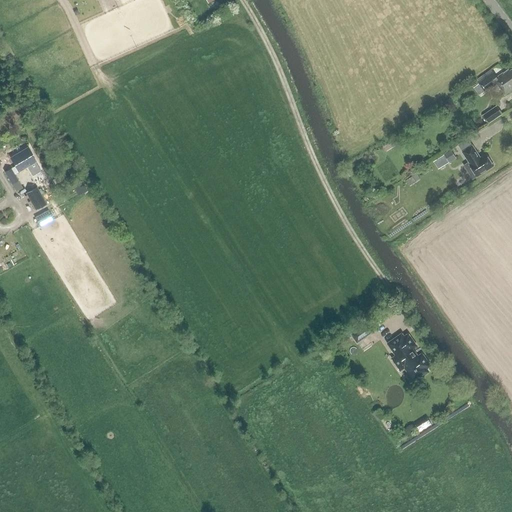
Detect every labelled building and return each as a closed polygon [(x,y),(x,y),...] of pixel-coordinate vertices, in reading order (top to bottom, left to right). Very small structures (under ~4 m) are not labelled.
[(479,83),(484,90),(485,92),(497,84),(505,95),(511,89),(511,69),(510,71),(509,69),(497,78),(493,73),(479,83)] [(482,115),(488,124),(502,114),(497,105),(482,115)] [(476,177),(477,177),(494,166),(486,154),(480,158),(472,145),(462,152),(468,162),(470,164),(468,165),(476,177)] [(18,172),(36,161),(27,148),(10,158),(18,172)] [(457,158),(451,150),(444,154),(449,163),(457,158)] [(16,192),(23,188),(11,168),(4,172),(16,192)] [(408,186),(420,179),(415,172),(411,174),(412,176),(405,181),(408,186)] [(87,191),(81,180),(71,185),(78,196),(87,191)] [(26,193),(35,210),(46,204),(37,187),(26,193)] [(48,210),(35,218),(39,227),(53,219),(48,210)] [(352,333),(357,343),(374,333),(368,323),(352,333)] [(425,368),(430,365),(422,354),(417,357),(412,349),(416,346),(408,334),(404,337),(401,334),(388,344),(396,356),(392,358),(400,370),(404,367),(414,381),(428,371),(425,368)] [(373,414),(377,421),(385,416),(381,408),(373,414)]
